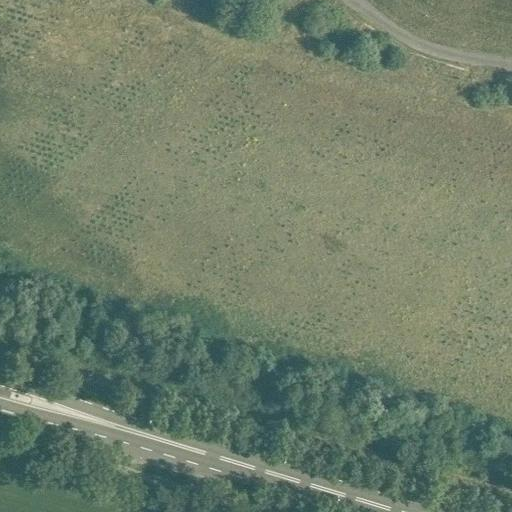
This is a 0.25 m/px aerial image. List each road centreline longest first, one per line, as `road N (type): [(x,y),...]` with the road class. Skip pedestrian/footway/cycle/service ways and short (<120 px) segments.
road 1 (primary): [(399,511),(154,437)]
road 2 (unclassified): [(511,63),(405,39),(350,0)]
road 3 (primary): [(154,437),(0,379)]
road 4 (primary): [(0,404),(154,437)]
